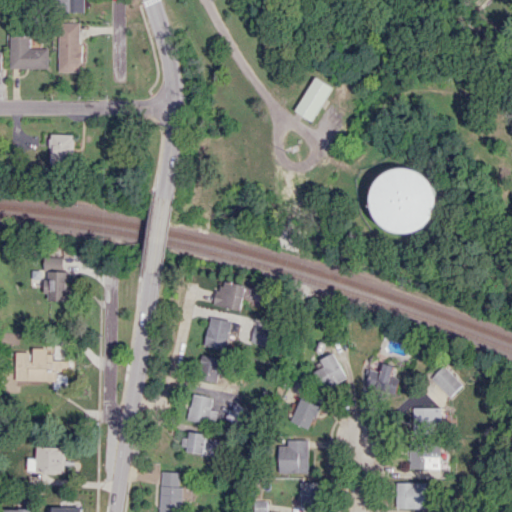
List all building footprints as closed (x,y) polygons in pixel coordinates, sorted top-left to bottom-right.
[(84,12),(84,0),(55,0),(56,11),(84,12)] [(81,22),(59,22),(60,71),(82,71),(81,22)] [(10,67),(49,68),(49,48),(30,47),(30,36),(11,35),(10,67)] [(294,110),(311,121),(333,87),(315,76),(294,110)] [(51,162),(74,163),(74,134),(51,133),(51,162)] [(380,219),(389,227),(400,230),(412,230),(423,225),(431,216),(436,206),(436,193),(431,181),(422,172),(410,168),(397,168),(386,173),(377,183),(373,195),(374,208),(380,219)] [(71,300),(70,271),(64,271),(63,255),(43,256),(45,300),(71,300)] [(240,310),(247,285),(224,279),(222,288),(217,286),(213,303),(240,310)] [(238,321),(208,317),(205,345),(227,348),(229,332),(236,333),(238,321)] [(250,341),(267,345),(271,328),(254,325),(250,341)] [(15,379),(66,381),(67,361),(52,360),(52,350),(33,349),(33,352),(16,352),(15,379)] [(346,378),(333,352),(319,359),(322,366),(316,369),(326,388),(346,378)] [(215,382),(221,358),(202,353),(196,377),(215,382)] [(392,376),(394,364),(383,362),(382,371),(370,369),(366,387),(397,392),(400,377),(392,376)] [(431,376),(449,397),(463,385),(445,364),(431,376)] [(213,397),(192,393),(187,418),(214,424),(217,410),(210,409),(213,397)] [(290,421),(309,429),(320,405),(302,397),(290,421)] [(226,417),(236,424),(247,410),(236,402),(226,417)] [(442,407),(413,407),(414,432),(443,432),(442,407)] [(183,451),(220,456),(222,437),(185,433),(183,451)] [(309,472),(309,439),(288,439),(288,445),(279,445),(279,472),(309,472)] [(409,468),(442,469),(443,443),(410,442),(409,468)] [(64,447),(37,446),(36,459),(29,459),(28,471),(63,472),(64,447)] [(158,511),(181,511),(182,486),(179,486),(179,471),(160,471),(158,511)] [(300,506),(320,507),(320,482),(300,481),(300,506)] [(427,482),(397,482),(396,507),(426,508),(427,482)] [(266,511),(267,501),(254,501),(253,511),(266,511)]
